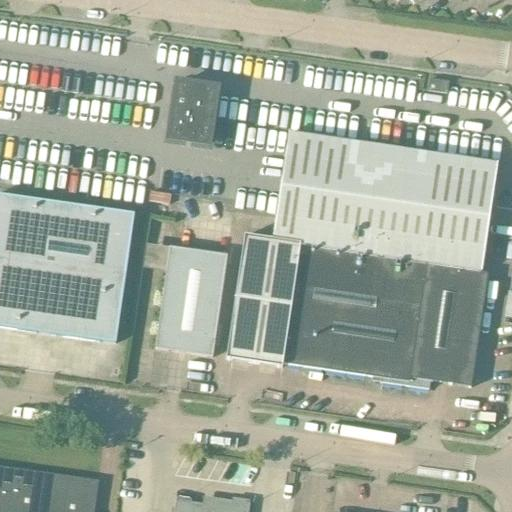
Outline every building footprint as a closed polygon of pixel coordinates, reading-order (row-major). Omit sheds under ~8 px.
[(448,84),(429,81),(427,93),(446,95),(448,84)] [(168,140),(208,146),(216,91),(176,85),(168,140)] [(272,242),(300,246),(480,275),(496,166),(288,136),(272,242)] [(151,194),(149,204),(167,207),(169,196),(151,194)] [(0,328),(114,345),(132,217),(0,198),(0,328)] [(281,370),(282,366),(300,246),(272,242),(244,238),(225,361),(281,370)] [(300,246),(282,366),(380,380),(379,384),(428,392),(429,384),(470,390),(487,276),(480,275),(300,246)] [(211,359),(226,258),(169,249),(154,351),(211,359)] [(0,511),(92,511),(96,483),(0,469),(0,511)] [(247,511),(248,505),(219,501),(218,508),(175,502),(173,511),(247,511)]
